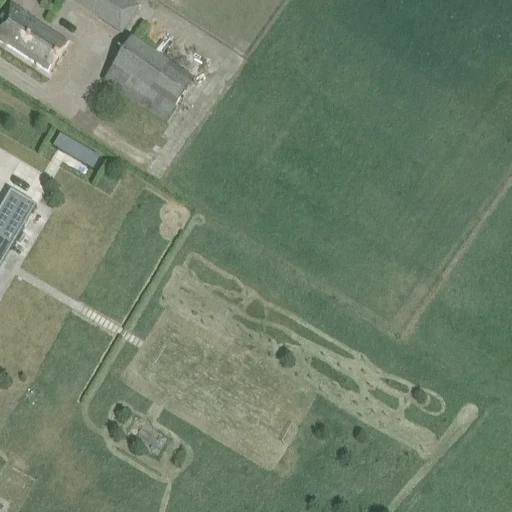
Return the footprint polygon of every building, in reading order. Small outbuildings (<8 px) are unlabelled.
[(139,8),(127,0),(69,0),(121,34),(139,8)] [(0,23),(0,41),(49,74),(69,45),(11,7),(0,23)] [(104,83),(166,123),(194,80),(132,39),(104,83)] [(60,136),(53,147),(92,170),(99,159),(60,136)] [(11,192),(2,207),(28,222),(37,207),(11,192)] [(0,269),(13,246),(0,238),(0,269)] [(163,456),(173,438),(138,419),(128,437),(163,456)]
